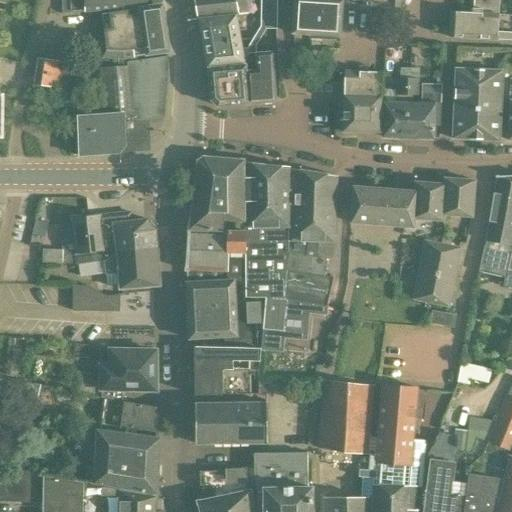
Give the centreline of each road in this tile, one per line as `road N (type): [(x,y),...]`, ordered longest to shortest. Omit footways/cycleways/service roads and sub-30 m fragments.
road 1 (residential): [(159,172),(175,234),(171,511)]
road 2 (residential): [(511,159),(352,156),(295,136)]
road 3 (residential): [(44,0),(13,178)]
road 4 (residential): [(297,93),(345,55),(411,31),(429,0)]
road 5 (tertiary): [(159,172),(13,178)]
road 6 (tertiary): [(182,133),(185,74),(170,0)]
